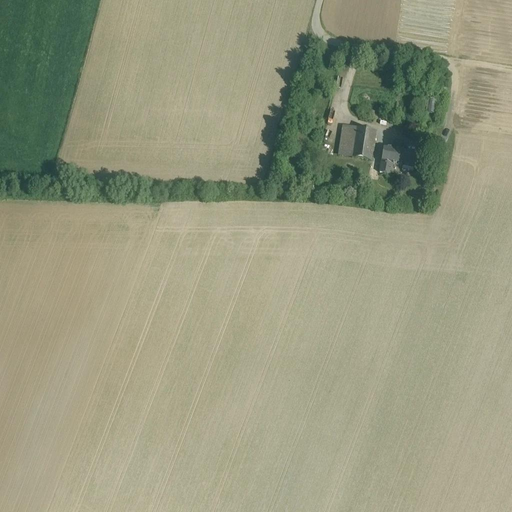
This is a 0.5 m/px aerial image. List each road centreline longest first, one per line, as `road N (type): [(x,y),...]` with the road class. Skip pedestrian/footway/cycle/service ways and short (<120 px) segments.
road 1 (unknown): [(457,61),(463,135),(452,143),(341,112)]
road 2 (unclassified): [(320,0),(320,35),(335,44),(457,61)]
